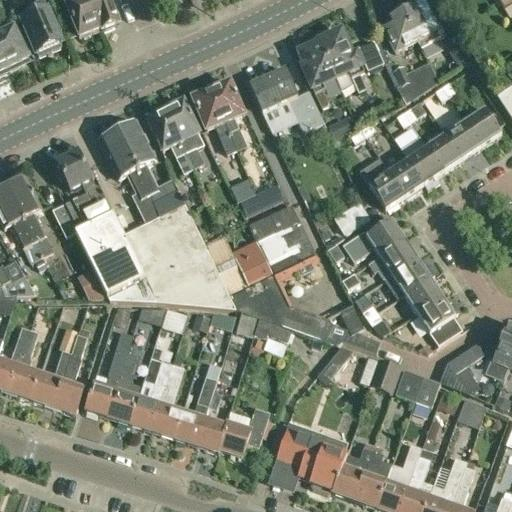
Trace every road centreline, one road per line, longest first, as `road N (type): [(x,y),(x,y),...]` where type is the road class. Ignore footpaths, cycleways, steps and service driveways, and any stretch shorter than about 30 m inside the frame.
road 1 (residential): [(230,511),(0,441)]
road 2 (residential): [(511,187),(443,225),(441,241),(473,291),(511,308)]
road 3 (secondary): [(0,145),(170,66)]
road 4 (secondary): [(170,66),(313,0)]
